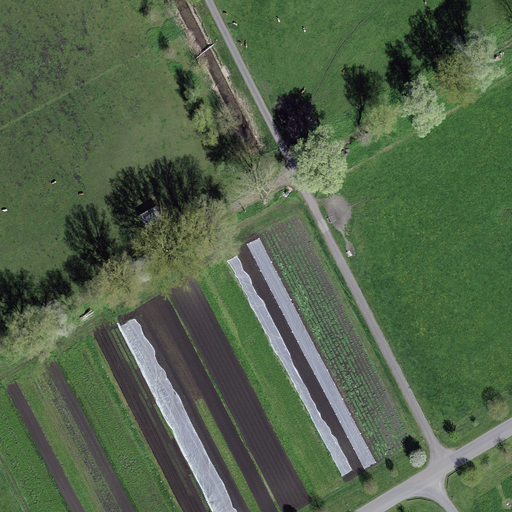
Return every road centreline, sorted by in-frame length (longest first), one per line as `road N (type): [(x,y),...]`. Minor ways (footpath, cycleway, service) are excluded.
road 1 (track): [(447,466),(205,0)]
road 2 (unclassified): [(371,511),(511,427)]
road 3 (track): [(294,178),(190,244)]
